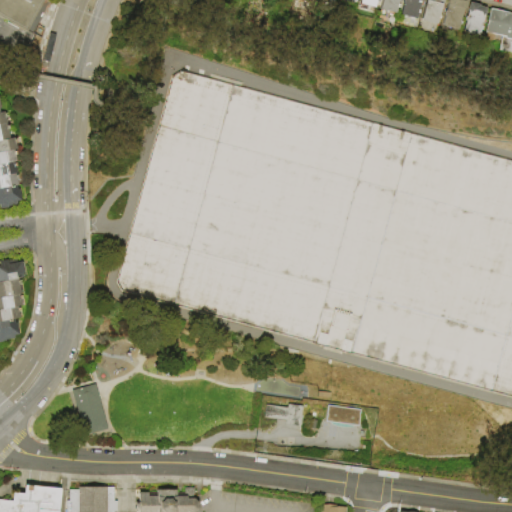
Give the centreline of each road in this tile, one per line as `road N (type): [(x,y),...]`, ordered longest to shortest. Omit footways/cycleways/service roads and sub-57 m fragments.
road 1 (residential): [(216,466),(36,455),(0,434)]
road 2 (secondary): [(60,53),(46,129),(47,232)]
road 3 (residential): [(368,488),(216,466)]
road 4 (residential): [(511,506),(368,488)]
road 5 (secondary): [(0,424),(46,374),(70,310)]
